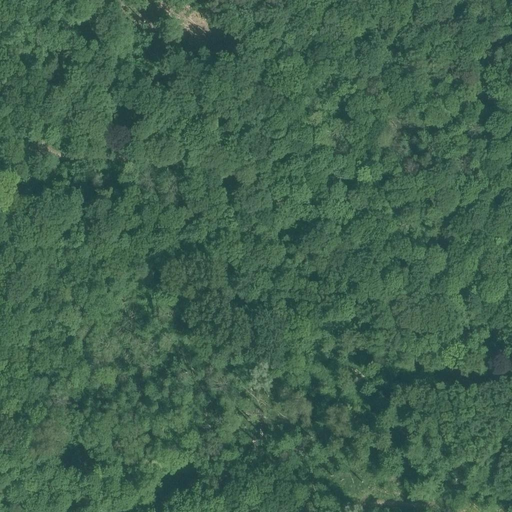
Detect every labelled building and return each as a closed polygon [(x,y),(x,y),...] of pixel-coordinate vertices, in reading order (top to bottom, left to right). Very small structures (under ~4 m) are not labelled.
[(377,12),(363,29),(393,54),(407,37),(377,12)] [(318,194),(295,179),(286,193),(309,208),(318,194)] [(363,229),(336,198),(320,212),(346,243),(363,229)] [(266,235),(227,215),(217,233),(257,253),(266,235)] [(473,224),(456,236),(469,257),(487,245),(473,224)] [(511,325),(511,302),(503,297),(493,313),(511,325)]
